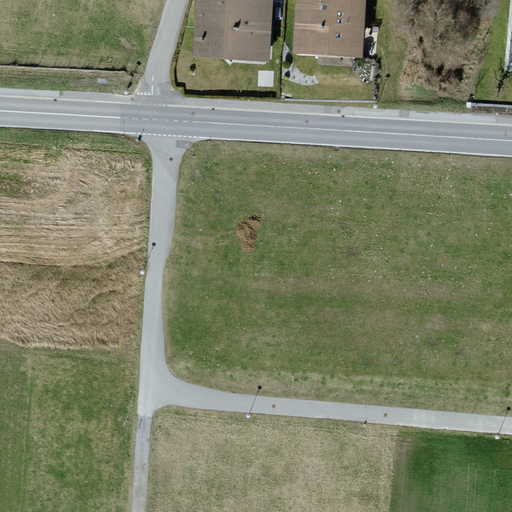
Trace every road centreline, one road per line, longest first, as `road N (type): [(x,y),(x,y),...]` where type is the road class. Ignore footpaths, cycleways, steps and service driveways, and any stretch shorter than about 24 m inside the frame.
road 1 (residential): [(511,430),(150,392),(169,118)]
road 2 (unclassified): [(169,118),(511,137)]
road 3 (unclassified): [(0,109),(154,117)]
road 4 (residential): [(181,0),(154,117)]
road 5 (track): [(143,511),(150,392)]
